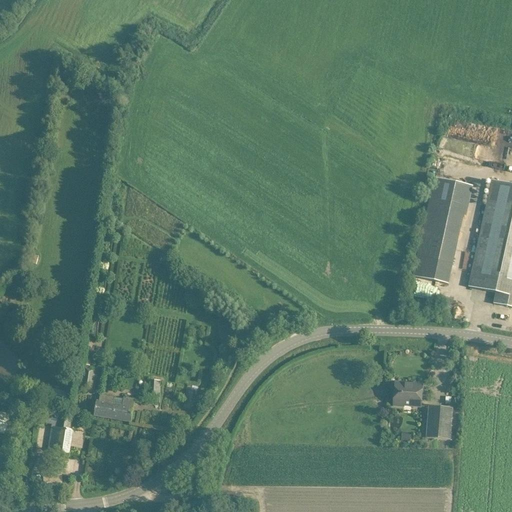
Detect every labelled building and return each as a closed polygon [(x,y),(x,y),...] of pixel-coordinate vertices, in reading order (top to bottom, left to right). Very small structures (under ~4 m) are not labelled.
[(413,277),(448,285),(470,187),(435,179),(413,277)] [(511,185),(492,181),(469,287),(496,293),(494,304),(511,308),(511,185)] [(56,298),(78,301),(80,289),(57,286),(56,298)] [(455,295),(449,293),(444,315),(450,316),(455,295)] [(79,390),(93,392),(97,368),(82,366),(79,390)] [(57,380),(57,388),(70,389),(70,381),(57,380)] [(394,406),(421,407),(423,385),(395,383),(394,406)] [(160,403),(160,386),(147,386),(146,402),(160,403)] [(108,404),(97,402),(94,416),(131,422),(135,400),(124,399),(124,400),(109,397),(108,404)] [(429,407),(426,439),(450,441),(453,409),(429,407)] [(42,411),(41,423),(52,425),(54,413),(42,411)] [(0,412),(0,431),(6,433),(10,415),(0,412)] [(59,414),(57,428),(70,430),(72,416),(59,414)] [(84,439),(88,423),(77,420),(74,437),(84,439)] [(48,452),(69,455),(73,431),(51,428),(48,452)]
